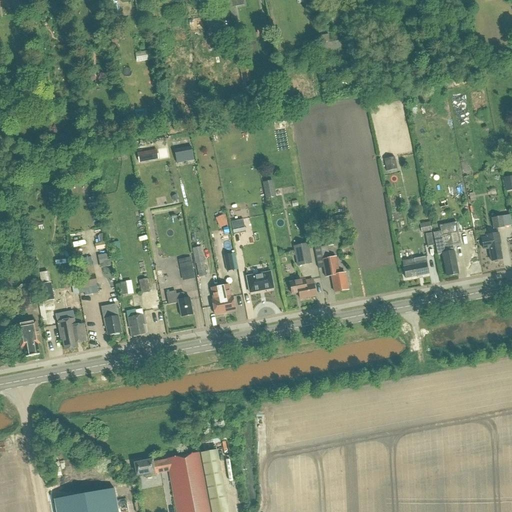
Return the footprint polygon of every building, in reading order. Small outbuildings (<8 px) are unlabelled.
[(103,0),(107,19),(117,18),(114,0),(103,0)] [(257,36),(270,34),(269,27),(256,28),(257,36)] [(319,37),(320,44),(322,52),(345,48),(344,40),(329,42),(328,35),(319,37)] [(191,149),(174,152),(177,164),(194,160),(191,149)] [(137,154),(139,163),(149,161),(147,152),(137,154)] [(385,172),(397,169),(394,158),(383,160),(385,172)] [(511,176),(502,177),(503,191),(511,190),(511,176)] [(273,197),(272,180),(262,181),(263,198),(273,197)] [(216,221),(220,229),(227,225),(223,217),(216,221)] [(493,230),(504,228),(502,217),(491,219),(493,230)] [(429,223),(419,225),(421,234),(431,232),(429,223)] [(458,275),(453,249),(461,247),(456,223),(439,226),(442,240),(434,241),(437,255),(442,254),(444,263),(445,262),(448,277),(458,275)] [(95,245),(96,251),(107,249),(104,234),(98,235),(100,244),(95,245)] [(427,247),(434,246),(431,234),(425,235),(427,247)] [(502,260),(499,245),(500,245),(498,234),(486,236),(486,238),(481,239),(483,250),(489,249),(491,262),(502,260)] [(297,267),(312,264),(308,244),(293,247),(297,267)] [(330,258),(327,246),(314,249),(318,269),(323,268),(325,277),(331,276),(334,293),(348,290),(345,274),(339,275),(336,257),(330,258)] [(198,278),(207,276),(201,247),(192,249),(198,278)] [(98,268),(110,265),(107,253),(96,255),(98,268)] [(231,255),(223,256),(226,273),(234,271),(231,255)] [(189,257),(177,258),(179,280),(192,278),(189,257)] [(424,258),(402,262),(405,279),(428,275),(424,258)] [(37,272),(38,282),(47,281),(46,271),(37,272)] [(250,293),(249,293),(249,294),(250,293),(273,289),(273,288),(270,273),(271,273),(270,273),(247,278),(247,277),(246,277),(247,278),(250,293)] [(83,288),(97,286),(95,275),(81,277),(82,281),(83,288)] [(141,294),(150,292),(147,279),(139,281),(141,294)] [(315,296),(312,280),(304,282),(304,281),(289,284),(291,295),(298,293),(299,300),(315,296)] [(37,297),(34,283),(21,286),(23,300),(29,299),(37,297)] [(49,285),(48,285),(40,287),(39,287),(43,303),(52,301),(49,285)] [(220,288),(225,314),(235,312),(232,298),(231,298),(229,286),(220,288)] [(215,316),(225,314),(220,288),(212,289),(213,294),(212,294),(213,301),(212,301),(215,316)] [(174,295),(173,292),(166,294),(168,305),(178,303),(181,318),(193,315),(189,299),(185,300),(183,293),(174,295)] [(107,336),(121,333),(115,305),(101,308),(105,329),(106,330),(107,336)] [(137,316),(136,311),(126,313),(130,335),(133,335),(133,337),(145,335),(143,326),(146,325),(144,315),(137,316)] [(75,327),(73,321),(58,323),(61,340),(63,340),(65,350),(77,348),(76,343),(85,341),(82,326),(75,327)] [(39,355),(37,345),(40,345),(36,322),(17,326),(21,348),(24,348),(26,358),(39,355)] [(169,472),(176,511),(211,511),(200,453),(166,459),(166,460),(152,463),(152,461),(135,464),(137,476),(144,475),(145,478),(154,477),(154,475),(169,472)] [(56,511),(80,511),(77,496),(54,500),(56,511)] [(132,511),(131,503),(125,504),(124,499),(116,500),(118,511),(132,511)]
